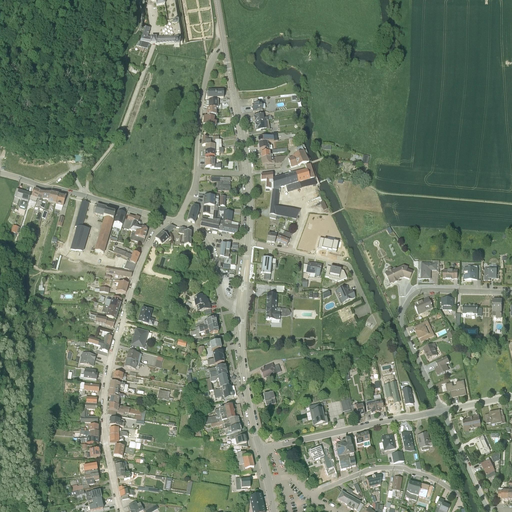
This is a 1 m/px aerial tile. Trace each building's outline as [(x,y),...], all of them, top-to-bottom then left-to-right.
[(174,47),(179,47),(179,42),(178,42),(177,38),(153,39),(152,39),(147,37),(150,29),(142,27),(142,30),(139,40),(138,40),(136,46),(148,50),(150,44),(153,44),(155,44),(174,44),(174,47)] [(253,117),(255,124),(267,122),(271,121),(271,120),(271,116),(267,117),(267,118),(263,119),(263,115),(262,115),(253,117)] [(214,118),(204,117),(203,125),(215,127),(216,123),(213,122),(214,118)] [(267,122),(255,124),(256,132),(260,131),(260,132),(266,131),(269,130),(267,122)] [(202,146),(205,146),(215,146),(215,141),(219,141),(219,137),(215,137),(207,137),(207,138),(202,138),(202,146)] [(267,143),(258,144),(259,150),(264,150),(264,151),(272,150),(272,146),(268,147),(267,143)] [(288,160),(291,168),(306,163),(308,162),(301,147),(301,148),(296,151),(296,149),(295,150),(297,154),(292,156),(293,158),(288,159),(288,160)] [(216,157),(211,157),(211,161),(205,161),(205,168),(210,168),(210,169),(220,169),(220,164),(214,164),(214,161),(216,161),(216,157)] [(272,158),(261,159),(262,166),(271,165),(271,164),(274,164),(274,163),(282,163),(286,157),(272,158)] [(305,167),(306,171),(309,180),(314,178),(310,165),(305,167)] [(306,171),(295,174),(298,183),(309,180),(306,171)] [(272,180),(272,174),(260,175),(261,181),(266,180),(265,191),(269,191),(269,189),(273,189),(270,214),(276,215),(277,215),(281,216),(296,219),(297,220),(299,211),(288,209),(277,207),(279,190),(280,190),(280,188),(286,187),(288,192),(301,188),(301,189),(316,185),(314,178),(309,180),(298,183),(286,186),(284,177),(272,180)] [(295,174),(284,177),(286,186),(298,183),(295,174)] [(228,183),(217,183),(217,192),(229,192),(229,188),(228,188),(228,183)] [(36,202),(40,189),(36,188),(35,189),(33,189),(33,188),(31,196),(30,196),(29,199),(36,202)] [(40,189),(36,202),(35,203),(36,203),(36,206),(40,207),(45,191),(40,189)] [(23,192),(17,190),(14,198),(12,204),(17,205),(19,199),(21,200),(23,192)] [(51,192),(45,191),(40,207),(40,208),(44,209),(47,200),(48,201),(51,192)] [(30,194),(23,192),(21,200),(18,208),(25,210),(29,199),(30,196),(30,194)] [(59,194),(51,192),(48,201),(48,202),(56,204),(59,194)] [(211,195),(204,195),(204,201),(213,202),(213,200),(218,200),(218,196),(220,196),(220,193),(211,192),(211,195)] [(65,196),(59,194),(56,204),(55,205),(62,207),(65,196)] [(327,209),(323,201),(317,204),(318,206),(320,205),(323,211),(327,209)] [(76,227),(70,249),(83,253),(89,230),(81,228),(88,203),(82,202),(75,226),(76,227)] [(109,209),(97,206),(94,215),(104,218),(94,251),(103,254),(115,214),(108,212),(109,209)] [(188,221),(187,222),(188,222),(193,224),(194,224),(198,211),(197,208),(194,206),(193,208),(192,208),(191,209),(191,210),(191,211),(188,221),(188,220),(187,221),(188,221)] [(218,208),(203,207),(203,214),(210,216),(209,218),(213,219),(212,220),(218,221),(219,214),(219,212),(220,212),(220,208),(218,208)] [(224,208),(220,208),(220,212),(219,212),(219,214),(222,214),(221,218),(223,218),(222,221),(231,222),(232,212),(226,211),(226,208),(224,208)] [(120,231),(125,214),(117,212),(112,228),(120,231)] [(124,230),(129,231),(131,226),(133,221),(138,223),(139,221),(140,218),(135,217),(135,218),(129,216),(124,230)] [(217,233),(217,231),(220,221),(218,221),(212,220),(213,219),(209,218),(202,216),(200,227),(212,230),(212,232),(217,233)] [(131,226),(129,231),(132,232),(141,233),(142,228),(138,227),(137,225),(138,223),(133,221),(131,226)] [(222,221),(220,221),(217,231),(236,235),(238,228),(230,226),(231,222),(222,221)] [(20,228),(12,226),(11,232),(18,234),(20,228)] [(162,232),(155,239),(162,246),(169,239),(165,236),(175,228),(170,226),(162,232)] [(141,233),(132,232),(131,237),(130,240),(142,244),(144,240),(147,231),(146,229),(142,228),(141,233)] [(181,235),(179,244),(183,244),(183,247),(191,247),(191,233),(184,233),(185,230),(179,229),(178,234),(179,235),(181,235)] [(281,230),(275,242),(286,246),(291,234),(281,230)] [(268,234),(266,242),(274,243),(277,232),(275,231),(274,233),(271,232),(270,234),(268,234)] [(225,245),(221,244),(220,248),(219,257),(220,257),(224,258),(228,258),(230,245),(225,244),(225,245)] [(139,255),(133,252),(132,255),(115,249),(113,253),(128,259),(127,261),(135,265),(139,255)] [(124,269),(132,271),(135,265),(127,261),(117,257),(113,267),(116,268),(124,269)] [(272,259),(262,257),(260,274),(270,275),(271,264),(272,259)] [(437,272),(437,262),(431,262),(431,264),(421,264),(421,279),(430,279),(430,272),(437,272)] [(321,266),(308,263),(307,265),(306,273),(306,274),(309,275),(315,276),(314,277),(318,278),(321,266)] [(132,272),(106,267),(105,272),(131,277),(132,272)] [(403,278),(409,280),(412,272),(407,270),(407,269),(403,267),(396,270),(395,269),(391,270),(390,269),(389,268),(387,269),(386,270),(387,272),(384,274),(389,285),(392,284),(393,284),(393,285),(397,283),(397,282),(397,281),(403,278)] [(464,269),(464,281),(477,281),(477,267),(468,267),(468,269),(464,269)] [(340,271),(327,268),(325,278),(329,278),(328,280),(339,282),(346,279),(343,272),(340,271)] [(484,269),(484,281),(485,281),(485,282),(487,282),(487,281),(490,282),(490,279),(491,279),(491,280),(499,280),(499,268),(497,268),(497,269),(496,269),(489,269),(484,269)] [(454,280),(457,280),(457,271),(444,271),(443,280),(454,280)] [(119,281),(115,280),(114,283),(116,283),(115,286),(117,287),(116,291),(125,293),(126,293),(128,284),(119,282),(119,281)] [(347,287),(335,292),(340,305),(355,298),(354,296),(353,293),(352,291),(348,293),(347,291),(348,290),(347,287)] [(277,295),(267,294),(265,320),(279,321),(280,317),(280,309),(276,309),(277,295)] [(106,299),(104,305),(118,310),(120,304),(120,303),(121,299),(113,296),(111,300),(106,299)] [(197,297),(193,298),(195,306),(196,306),(197,311),(204,310),(210,309),(211,309),(210,303),(208,303),(208,299),(206,300),(206,296),(202,297),(202,296),(201,296),(200,296),(198,296),(197,297)] [(414,307),(418,314),(432,308),(428,298),(417,303),(418,305),(414,307)] [(453,299),(442,298),(442,299),(440,299),(440,302),(441,302),(441,306),(442,306),(442,310),(452,310),(452,307),(453,307),(453,299)] [(501,318),(501,300),(496,300),(496,301),(492,301),(492,300),(492,316),(495,316),(495,318),(501,318)] [(361,301),(350,306),(351,309),(362,304),(361,301)] [(115,320),(118,310),(104,305),(101,312),(107,314),(106,317),(115,320)] [(462,306),(462,314),(465,314),(469,315),(477,315),(477,316),(478,316),(479,316),(480,316),(480,315),(481,315),(481,310),(480,309),(477,309),(477,306),(462,306)] [(152,310),(142,307),(138,321),(153,325),(155,319),(150,317),(152,310)] [(280,309),(280,317),(286,317),(289,316),(290,314),(289,311),(286,310),(280,309)] [(103,319),(88,315),(86,320),(86,321),(110,327),(110,328),(111,327),(113,328),(115,322),(103,319)] [(215,319),(213,319),(213,316),(208,317),(208,320),(203,321),(204,326),(195,328),(195,330),(216,326),(216,325),(216,323),(216,322),(216,320),(215,320),(215,319)] [(434,335),(427,321),(414,327),(416,330),(420,339),(421,342),(434,335)] [(216,326),(195,330),(189,332),(193,344),(201,342),(200,337),(201,336),(200,333),(204,332),(205,335),(218,333),(218,332),(217,332),(218,331),(218,329),(217,328),(216,326)] [(142,331),(136,329),(133,337),(146,341),(148,332),(142,331)] [(97,336),(95,340),(99,341),(104,342),(103,346),(109,347),(113,334),(103,331),(101,337),(97,336)] [(456,336),(453,331),(446,334),(449,339),(456,336)] [(146,341),(133,337),(131,345),(138,347),(146,349),(149,342),(146,341)] [(104,342),(99,341),(98,346),(100,347),(99,350),(107,352),(109,347),(103,346),(104,342)] [(219,341),(209,343),(210,347),(211,351),(221,348),(219,341)] [(423,349),(428,359),(437,355),(434,348),(436,348),(434,343),(423,349)] [(203,347),(197,348),(199,357),(205,355),(203,347)] [(141,354),(129,351),(127,359),(139,363),(141,354)] [(82,353),(79,364),(92,367),(93,360),(94,361),(95,356),(82,353)] [(163,357),(157,356),(154,366),(160,368),(163,357)] [(224,363),(223,357),(213,359),(207,361),(208,366),(224,363)] [(435,369),(437,375),(449,370),(446,364),(449,363),(446,357),(436,362),(438,367),(435,369)] [(139,363),(127,359),(125,367),(135,369),(136,369),(138,370),(138,368),(140,366),(141,363),(139,363)] [(264,369),(260,370),(263,378),(267,377),(268,378),(277,375),(276,374),(281,372),(278,365),(274,367),(273,364),(264,367),(264,369)] [(225,369),(225,366),(209,369),(211,379),(226,375),(225,372),(226,372),(227,371),(226,369),(225,369)] [(95,371),(85,369),(84,375),(83,378),(96,380),(97,375),(94,374),(95,371)] [(226,375),(211,379),(205,380),(207,389),(202,390),(203,392),(208,391),(213,390),(215,390),(215,389),(212,389),(210,383),(215,382),(217,380),(218,380),(218,383),(216,383),(217,388),(229,386),(227,379),(228,378),(227,376),(226,376),(226,375)] [(384,386),(383,386),(386,401),(393,399),(394,405),(394,404),(398,404),(399,403),(396,392),(400,391),(397,381),(395,382),(395,383),(394,383),(393,376),(382,378),(384,386)] [(128,385),(110,381),(109,389),(119,391),(134,394),(135,389),(127,387),(128,385)] [(452,383),(445,384),(445,385),(446,389),(447,392),(450,391),(451,397),(466,394),(463,381),(455,382),(456,385),(452,386),(452,383)] [(99,385),(80,383),(79,390),(85,391),(99,392),(99,385)] [(233,398),(230,387),(215,390),(213,390),(215,399),(223,397),(224,400),(233,398)] [(402,390),(405,406),(406,406),(406,407),(409,406),(413,405),(411,397),(413,396),(412,393),(410,393),(409,388),(402,390)] [(119,391),(109,389),(108,396),(110,396),(119,398),(128,399),(129,397),(125,396),(125,395),(119,394),(118,393),(119,391)] [(170,391),(159,389),(158,398),(168,400),(169,397),(170,391)] [(85,391),(79,390),(79,391),(78,391),(77,398),(75,399),(76,402),(81,401),(81,403),(85,403),(85,404),(96,404),(97,398),(87,397),(87,394),(84,395),(85,391)] [(273,393),(263,395),(264,399),(265,403),(266,407),(276,404),(273,393)] [(119,398),(110,396),(108,404),(109,404),(118,405),(119,398)] [(350,398),(341,400),(344,413),(353,411),(352,406),(350,398)] [(372,401),(373,401),(375,414),(379,413),(379,410),(382,409),(380,400),(374,401),(372,401)] [(309,407),(314,427),(322,425),(322,426),(327,424),(326,418),(327,418),(326,413),(324,413),(323,406),(326,405),(326,401),(320,403),(321,404),(309,407)] [(365,403),(367,413),(370,412),(371,415),(375,414),(373,401),(365,403)] [(80,422),(97,423),(98,417),(87,417),(87,409),(96,410),(96,405),(85,404),(85,409),(81,413),(80,422)] [(118,405),(109,404),(108,410),(116,411),(117,411),(117,413),(124,414),(124,412),(135,414),(134,419),(137,419),(143,420),(145,411),(142,410),(118,405)] [(357,405),(352,406),(353,411),(354,416),(357,416),(357,417),(360,416),(360,417),(363,416),(364,416),(362,406),(358,407),(357,405)] [(238,418),(235,406),(224,408),(224,409),(222,410),(221,408),(219,409),(214,410),(215,414),(216,414),(217,416),(200,420),(202,426),(210,424),(238,418)] [(492,413),(485,415),(486,423),(490,422),(491,424),(500,422),(501,423),(505,422),(504,415),(503,415),(500,416),(499,410),(491,412),(492,413)] [(480,426),(478,414),(469,416),(469,418),(462,420),(464,431),(469,430),(468,429),(480,426)] [(124,419),(110,417),(109,421),(110,422),(110,424),(123,427),(124,425),(125,425),(125,422),(124,422),(124,419)] [(238,418),(210,424),(211,428),(222,425),(223,430),(224,429),(239,426),(238,418)] [(239,426),(224,429),(226,435),(240,432),(239,426)] [(118,428),(109,428),(109,435),(119,435),(123,436),(127,437),(128,434),(129,432),(127,432),(124,430),(121,429),(118,428)] [(244,432),(229,436),(230,440),(232,445),(247,447),(244,432)] [(401,434),(404,448),(413,446),(411,432),(401,434)] [(417,435),(420,448),(421,447),(422,450),(428,449),(428,446),(432,445),(431,439),(429,440),(427,432),(422,433),(422,434),(417,435)] [(366,434),(361,435),(363,447),(364,449),(370,448),(367,434),(366,434)] [(355,437),(357,448),(363,447),(361,435),(355,436),(355,437)] [(389,438),(381,439),(382,444),(379,444),(380,450),(383,449),(384,452),(395,450),(392,436),(388,437),(389,438)] [(481,450),(482,454),(490,450),(483,436),(475,440),(480,450),(481,450)] [(129,441),(128,448),(134,449),(141,450),(142,444),(140,444),(141,443),(146,444),(147,440),(137,438),(136,438),(135,442),(129,441)] [(336,450),(336,451),(341,471),(351,469),(350,468),(355,467),(350,440),(349,439),(348,439),(347,439),(346,439),(345,440),(345,441),(345,442),(345,443),(344,442),(343,442),(342,442),(341,442),(341,443),(340,443),(340,444),(340,445),(339,445),(339,446),(338,446),(337,447),(337,448),(336,449),(336,450)] [(316,450),(309,452),(313,461),(320,459),(323,458),(324,461),(328,459),(326,452),(322,454),(319,447),(315,449),(316,450)] [(100,456),(99,449),(89,450),(89,453),(86,453),(86,454),(85,454),(85,455),(86,455),(86,458),(100,457),(100,456)] [(254,468),(251,456),(246,457),(245,452),(236,455),(236,458),(232,459),(234,467),(236,467),(237,471),(251,468),(254,468)] [(401,453),(391,455),(393,465),(403,463),(401,453)] [(489,459),(480,463),(481,464),(480,465),(482,468),(483,468),(488,477),(496,474),(494,470),(489,459)] [(119,460),(114,461),(115,472),(127,470),(126,462),(123,461),(119,460)] [(98,474),(96,464),(83,467),(84,476),(98,474)] [(127,470),(115,472),(116,479),(123,477),(124,479),(133,478),(133,472),(127,470)] [(98,475),(98,474),(89,476),(81,478),(82,486),(86,485),(86,486),(88,485),(94,485),(94,481),(99,480),(98,480),(98,475)] [(381,476),(366,480),(369,488),(381,486),(380,481),(381,476)] [(172,479),(166,477),(164,489),(168,490),(168,491),(189,495),(192,482),(188,482),(186,491),(170,488),(172,479)] [(249,480),(247,480),(246,478),(235,479),(236,490),(247,490),(246,488),(250,488),(249,480)] [(401,479),(394,478),(392,492),(388,492),(387,498),(391,499),(392,497),(395,498),(396,492),(400,492),(401,479)] [(415,482),(409,481),(405,497),(411,498),(415,482)] [(421,484),(415,482),(411,498),(416,500),(418,496),(421,484)] [(428,486),(421,484),(418,496),(425,498),(426,495),(429,496),(432,486),(428,485),(428,486)] [(122,487),(118,487),(120,497),(121,497),(122,500),(128,498),(128,496),(134,495),(133,490),(126,490),(126,487),(122,488),(122,487)] [(498,487),(498,499),(508,499),(508,489),(505,489),(505,488),(498,487)] [(347,496),(341,493),(337,500),(345,505),(352,494),(353,491),(348,488),(346,492),(349,493),(347,496)] [(99,492),(99,491),(91,493),(90,492),(85,493),(86,498),(85,498),(86,502),(87,502),(100,499),(99,492)] [(358,494),(357,497),(350,509),(353,511),(353,510),(354,510),(357,511),(359,511),(363,505),(358,502),(361,497),(362,498),(362,496),(361,492),(360,491),(358,494)] [(357,497),(352,494),(345,505),(347,506),(346,507),(350,509),(357,497)] [(251,507),(262,504),(262,502),(260,495),(250,497),(249,501),(251,507)] [(444,499),(440,497),(437,506),(435,511),(438,511),(437,511),(446,511),(449,507),(448,504),(443,502),(444,499)] [(102,508),(100,499),(87,502),(90,511),(94,510),(103,509),(103,508),(102,508)] [(136,502),(128,506),(130,509),(131,509),(131,511),(130,511),(138,511),(143,510),(140,503),(137,504),(136,502)] [(367,510),(365,508),(361,511),(373,511),(375,510),(374,508),(375,505),(373,503),(370,507),(370,506),(367,510)]
